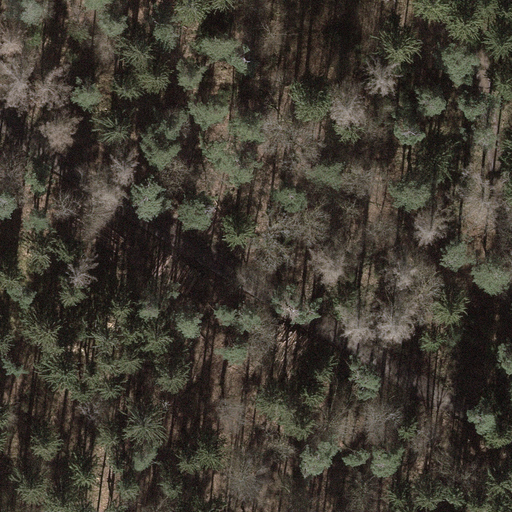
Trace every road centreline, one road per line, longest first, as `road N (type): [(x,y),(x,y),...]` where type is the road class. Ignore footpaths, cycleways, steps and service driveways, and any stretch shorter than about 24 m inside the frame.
road 1 (track): [(0,117),(66,173),(511,443)]
road 2 (track): [(511,253),(466,0)]
